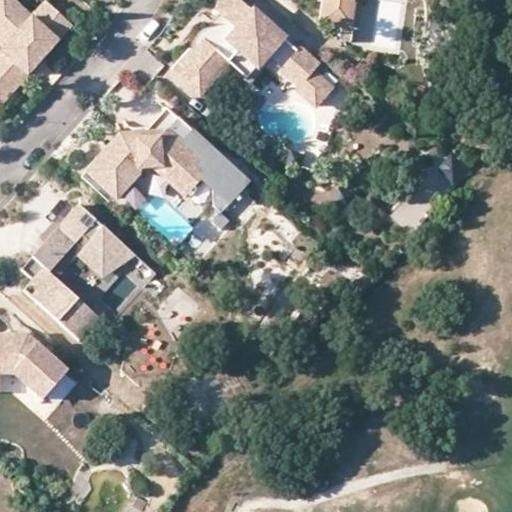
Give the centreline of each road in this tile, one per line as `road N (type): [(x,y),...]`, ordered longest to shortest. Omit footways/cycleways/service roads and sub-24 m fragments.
road 1 (residential): [(0,174),(153,0)]
road 2 (track): [(242,511),(436,464)]
